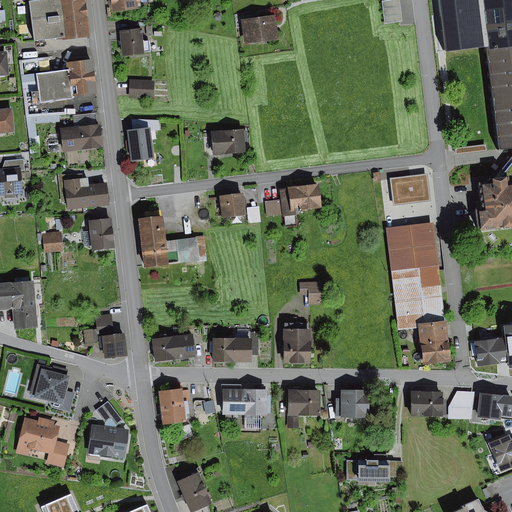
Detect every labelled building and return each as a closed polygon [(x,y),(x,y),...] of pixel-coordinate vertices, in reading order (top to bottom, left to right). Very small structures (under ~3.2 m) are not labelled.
[(83,0),(38,0),(27,2),(32,42),(62,38),(62,40),(89,37),(83,0)] [(109,0),(111,12),(136,9),(136,2),(139,2),(138,0),(109,0)] [(399,0),(398,0),(381,1),(384,25),(402,23),(400,9),(399,0)] [(511,0),(437,0),(443,53),(484,48),(496,149),(511,146),(511,0)] [(275,14),(241,20),(245,46),(279,40),(277,27),(275,14)] [(140,29),(119,31),(121,56),(142,55),(140,29)] [(49,60),(48,57),(19,61),(26,117),(64,116),(64,113),(28,115),(26,93),(37,91),(35,74),(24,75),(22,63),(49,60)] [(66,70),(35,74),(37,91),(39,103),(71,99),(71,96),(95,93),(91,60),(65,63),(66,70)] [(153,81),(130,81),(129,99),(153,100),(153,81)] [(0,133),(13,132),(11,108),(0,109),(0,133)] [(73,115),(74,127),(95,125),(94,113),(73,115)] [(34,117),(25,118),(29,145),(35,144),(34,137),(36,136),(34,117)] [(131,119),(132,130),(149,128),(159,127),(158,120),(131,119)] [(74,127),(58,129),(61,153),(101,149),(99,125),(95,125),(74,127)] [(132,130),(126,131),(131,162),(153,159),(149,128),(132,130)] [(243,129),(210,132),(212,155),(245,153),(243,129)] [(486,145),(454,148),(455,155),(486,151),(486,145)] [(1,169),(0,169),(0,197),(23,195),(20,170),(24,170),(23,159),(4,161),(1,169)] [(379,172),(372,173),(373,182),(380,181),(379,172)] [(428,175),(389,179),(392,207),(431,203),(428,175)] [(488,181),(479,182),(482,210),(474,210),(477,230),(511,226),(511,182),(505,183),(505,177),(487,179),(488,181)] [(67,209),(84,207),(82,186),(88,185),(87,178),(63,181),(67,209)] [(88,185),(82,186),(84,207),(108,205),(105,183),(88,185)] [(286,189),(279,190),(280,200),(282,214),(282,216),(295,215),(294,211),(320,208),(317,183),(286,187),(286,189)] [(241,193),(218,196),(220,217),(243,214),(241,193)] [(282,214),(280,200),(265,201),(266,216),(282,214)] [(258,206),(246,208),(248,224),(260,222),(258,206)] [(161,217),(137,219),(142,267),(166,265),(164,241),(161,217)] [(110,220),(88,222),(91,252),(113,250),(110,220)] [(432,223),(386,229),(397,325),(417,323),(443,320),(432,223)] [(62,233),(44,233),(45,253),(62,252),(62,233)] [(195,238),(164,241),(166,265),(198,261),(195,238)] [(0,310),(12,309),(34,307),(32,281),(0,283),(0,310)] [(320,282),(299,282),(299,295),(308,295),(308,305),(320,305),(320,282)] [(34,307),(12,309),(13,330),(36,328),(34,307)] [(99,337),(113,335),(111,315),(95,317),(96,329),(92,330),(94,344),(100,343),(99,337)] [(443,320),(417,323),(421,364),(448,361),(443,320)] [(94,344),(92,330),(83,331),(85,347),(94,346),(94,344)] [(309,330),(282,330),(282,363),(309,364),(309,330)] [(113,335),(99,337),(100,343),(102,360),(127,356),(124,333),(113,335)] [(250,333),(250,340),(250,355),(258,355),(258,333),(250,333)] [(190,336),(153,339),(155,362),(193,358),(190,336)] [(506,337),(473,341),(475,364),(509,361),(506,337)] [(250,340),(212,339),(211,361),(250,362),(250,355),(250,340)] [(50,368),(36,364),(28,395),(33,396),(33,398),(54,403),(53,407),(69,412),(74,395),(64,392),(69,377),(49,372),(50,368)] [(180,389),(157,392),(161,424),(184,422),(183,414),(180,390),(180,389)] [(188,389),(180,390),(183,414),(189,414),(187,402),(190,402),(188,389)] [(244,415),(245,389),(222,389),(221,415),(244,415)] [(265,390),(245,389),(244,415),(265,416),(265,390)] [(319,390),(287,390),(287,429),(299,429),(299,416),(319,415),(319,390)] [(367,390),(340,390),(340,417),(367,417),(367,390)] [(442,392),(409,391),(409,417),(441,418),(442,392)] [(474,392),(457,392),(448,407),(447,419),(471,419),(474,392)] [(511,398),(511,397),(479,393),(476,417),(499,420),(499,417),(511,419),(511,408),(511,398)] [(212,400),(203,402),(205,414),(215,412),(212,400)] [(107,402),(95,411),(104,423),(110,418),(116,426),(122,421),(107,402)] [(37,421),(24,418),(14,453),(28,457),(30,450),(51,456),(55,441),(59,426),(53,425),(54,422),(38,418),(37,421)] [(110,418),(104,423),(103,427),(115,429),(116,426),(110,418)] [(103,427),(91,425),(87,453),(123,458),(127,431),(115,429),(103,427)] [(189,425),(179,428),(182,440),(193,437),(189,425)] [(511,447),(507,435),(487,443),(498,471),(511,465),(511,447)] [(69,444),(55,441),(51,456),(49,464),(63,468),(69,444)] [(373,460),(357,460),(356,478),(388,479),(388,477),(388,461),(386,461),(386,455),(373,454),(373,460)] [(402,461),(388,461),(388,477),(402,477),(402,461)] [(197,473),(177,481),(190,511),(191,511),(210,504),(197,473)] [(69,495),(39,508),(41,511),(77,511),(69,495)] [(462,509),(455,511),(484,511),(482,510),(477,499),(461,507),(462,509)]
